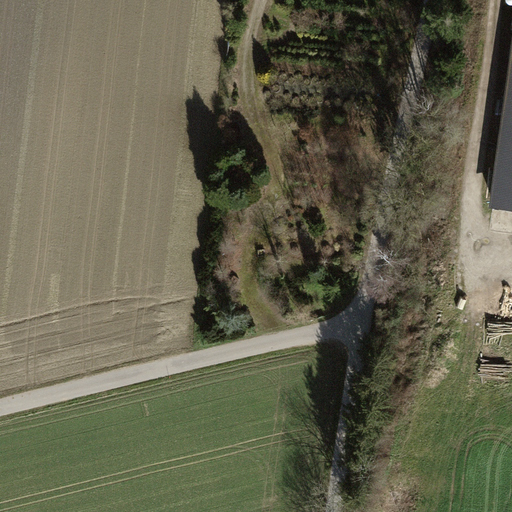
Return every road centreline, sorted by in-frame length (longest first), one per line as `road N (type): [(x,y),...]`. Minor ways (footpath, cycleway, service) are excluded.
road 1 (unclassified): [(434,0),(363,318),(0,407)]
road 2 (unknown): [(266,0),(249,72),(252,116),(274,167),(249,245),(249,275),(294,335)]
road 3 (track): [(363,318),(335,511)]
